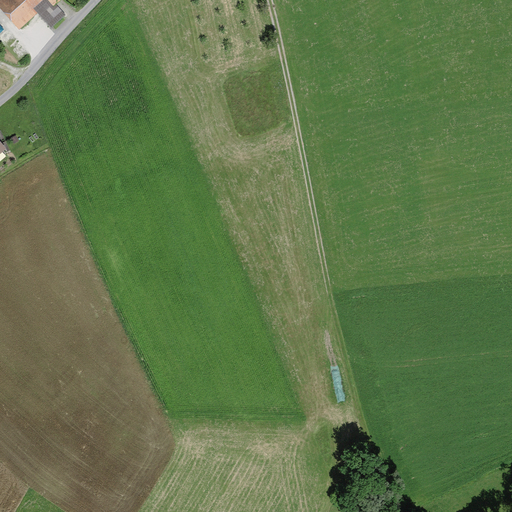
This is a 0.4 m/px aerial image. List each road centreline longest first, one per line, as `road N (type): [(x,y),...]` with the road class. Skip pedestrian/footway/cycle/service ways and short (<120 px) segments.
road 1 (track): [(269,0),(361,429)]
road 2 (unclassified): [(95,0),(0,100)]
